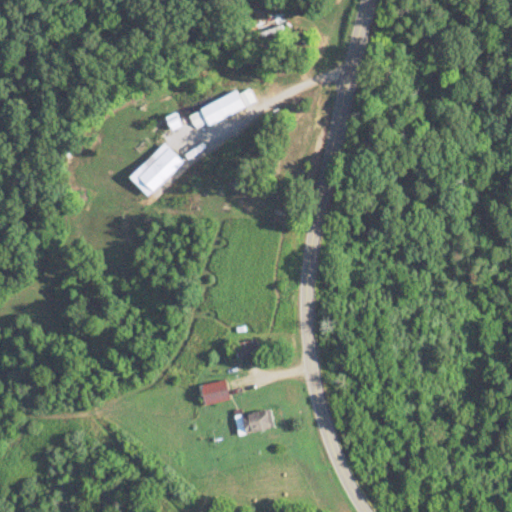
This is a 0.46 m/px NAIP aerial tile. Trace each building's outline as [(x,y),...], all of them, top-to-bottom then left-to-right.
[(188,115),(194,128),(205,123),(207,126),(245,110),(237,93),(188,115)] [(129,179),(148,198),(183,164),(165,145),(129,179)] [(233,346),(236,360),(259,355),(255,341),(233,346)] [(230,402),(226,381),(198,387),(203,408),(230,402)] [(244,436),(273,429),(269,410),(240,418),(244,436)]
